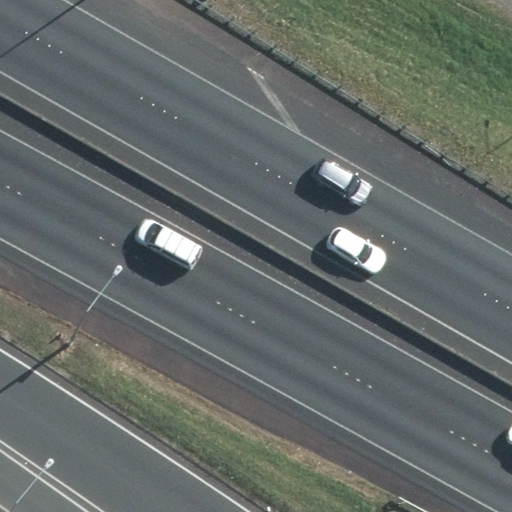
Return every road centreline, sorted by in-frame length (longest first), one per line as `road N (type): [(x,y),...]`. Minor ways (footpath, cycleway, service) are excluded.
road 1 (motorway): [(0,15),(511,307)]
road 2 (motorway): [(511,478),(0,189)]
road 3 (motorway): [(154,511),(0,401)]
